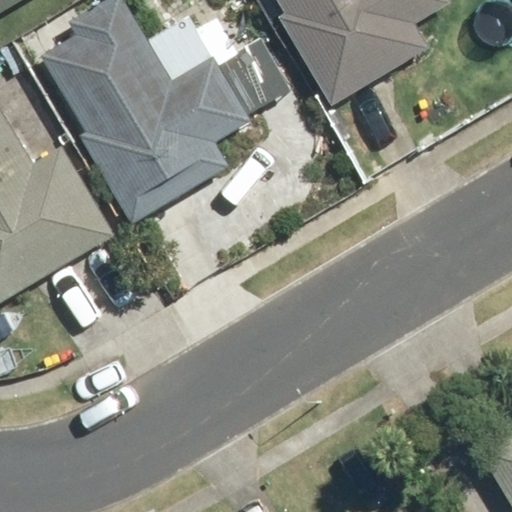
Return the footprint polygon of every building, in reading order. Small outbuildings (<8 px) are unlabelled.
[(0,0),(0,17),(29,0),(0,0)] [(87,34),(52,53),(96,129),(89,133),(140,223),(240,166),(225,141),(262,120),(258,112),(299,89),(268,35),(245,48),(226,15),(205,27),(198,14),(157,38),(135,0),(112,0),(78,19),(87,34)] [(287,0),(295,11),(287,16),(341,105),(439,46),(425,23),(462,1),(461,0),(287,0)] [(0,307),(125,234),(72,145),(42,163),(0,92),(0,307)] [(511,435),(490,448),(511,487),(511,435)]
